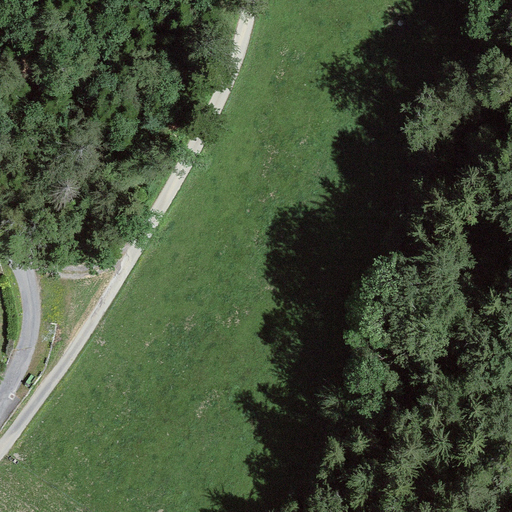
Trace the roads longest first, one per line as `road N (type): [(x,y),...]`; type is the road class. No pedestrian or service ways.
road 1 (unclassified): [(0,454),(86,341),(186,168)]
road 2 (track): [(186,168),(240,0)]
